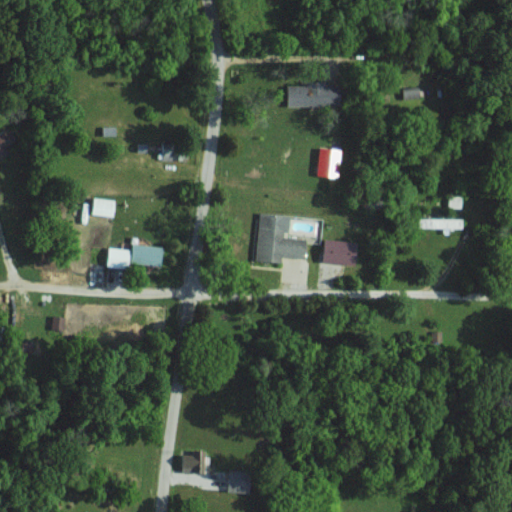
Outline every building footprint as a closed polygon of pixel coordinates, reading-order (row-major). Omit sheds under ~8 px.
[(283,106),(336,105),(335,82),(303,82),(303,85),(282,85),(283,106)] [(413,88),(398,88),(398,98),(413,98),(413,88)] [(0,155),(10,151),(2,134),(0,134),(0,155)] [(334,176),(336,148),(314,147),(312,175),(334,176)] [(84,213),(106,216),(109,200),(87,196),(84,213)] [(251,261),(276,262),(277,256),(300,258),(301,239),(282,237),(284,215),(255,212),(251,261)] [(348,265),(352,243),(320,238),(316,260),(348,265)] [(102,247),(101,263),(155,266),(156,246),(127,244),(126,248),(102,247)] [(205,473),(206,453),(189,452),(189,455),(175,454),(175,472),(205,473)] [(245,493),(246,480),(222,479),(222,492),(245,493)]
